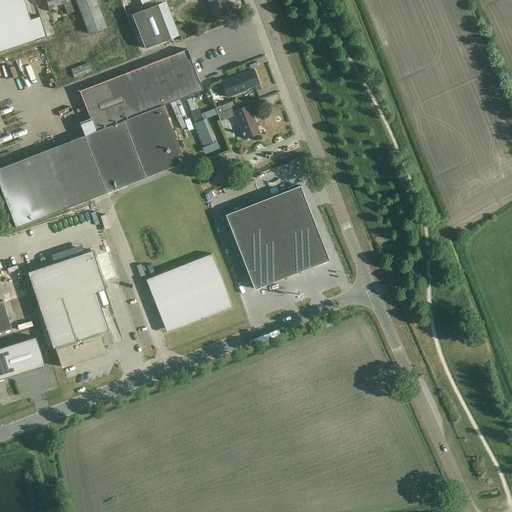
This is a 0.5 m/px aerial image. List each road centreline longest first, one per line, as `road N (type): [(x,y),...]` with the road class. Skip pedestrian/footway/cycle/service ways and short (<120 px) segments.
road 1 (unclassified): [(372,289),(0,435)]
road 2 (tertiary): [(372,289),(259,0)]
road 3 (unknown): [(136,381),(118,307),(88,236),(68,231),(0,254)]
road 4 (tertiary): [(470,511),(372,289)]
road 5 (unknown): [(101,196),(167,369)]
